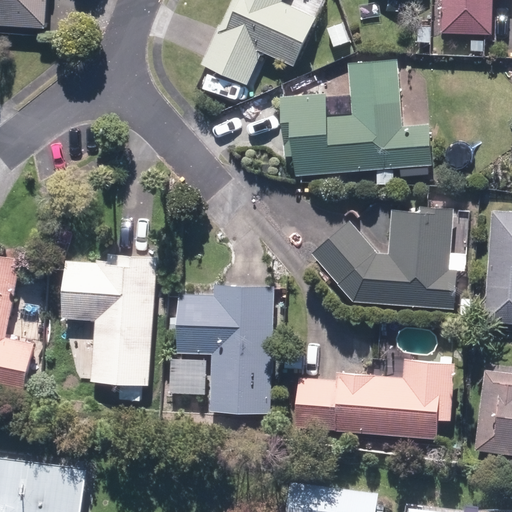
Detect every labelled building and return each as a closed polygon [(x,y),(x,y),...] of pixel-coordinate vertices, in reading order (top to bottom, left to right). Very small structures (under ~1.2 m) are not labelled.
[(0,0),(0,22),(51,26),(53,0),(0,0)] [(236,0),(226,22),(224,21),(204,62),(254,86),(261,70),(258,68),(267,50),(299,65),(323,16),(289,0),(236,0)] [(446,0),(446,30),(496,32),(496,0),(446,0)] [(345,21),(330,27),(338,46),(353,40),(345,21)] [(434,25),(422,25),(421,41),(433,42),(434,25)] [(487,40),(474,39),(474,50),(487,51),(487,40)] [(330,91),(285,95),(289,154),(298,153),(300,175),(438,164),(434,122),(407,124),(402,56),(351,60),(355,110),(332,112),(330,91)] [(423,209),(397,207),(394,250),(382,250),(355,217),(315,251),(358,300),(458,307),(461,268),(454,267),(458,205),(424,203),(423,209)] [(511,208),(497,207),(489,320),(511,321),(511,208)] [(0,389),(29,395),(40,340),(12,334),(28,256),(0,250),(0,389)] [(100,261),(72,258),(68,316),(80,317),(77,358),(97,360),(96,378),(153,383),(164,254),(113,250),(112,257),(101,256),(100,261)] [(275,411),(281,284),(219,281),(219,292),(185,290),(182,351),(216,353),(214,408),(275,411)] [(456,418),(461,359),(409,355),(409,358),(389,356),(388,372),(343,368),(342,377),(304,374),(300,425),(443,437),(444,417),(456,418)] [(511,369),(489,367),(478,448),(511,452),(511,369)] [(79,511),(85,470),(0,458),(0,511),(79,511)] [(379,494),(290,483),(285,511),(376,511),(377,506),(378,504),(379,494)]
